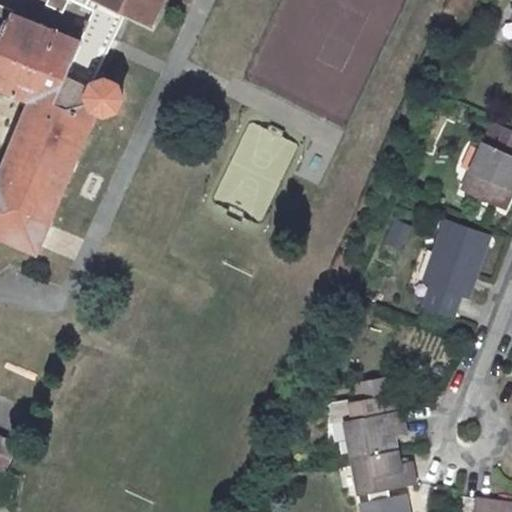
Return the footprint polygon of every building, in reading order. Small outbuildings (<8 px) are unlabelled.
[(56,0),(91,14),(81,42),(66,79),(90,89),(94,80),(121,15),(147,25),(156,0),(56,0)] [(13,14),(15,9),(0,3),(0,34),(4,36),(13,14)] [(119,91),(116,85),(112,81),(109,79),(103,78),(96,79),(94,80),(90,89),(66,79),(81,42),(13,14),(4,36),(0,34),(0,88),(33,102),(0,178),(0,236),(40,254),(97,111),(100,112),(106,112),(114,108),(117,104),(119,98),(119,95),(119,91)] [(120,67),(112,81),(150,99),(157,84),(120,67)] [(252,121),(218,195),(264,217),(298,142),(252,121)] [(466,194),(507,213),(511,202),(511,133),(500,128),(491,149),(487,148),(466,194)] [(396,220),(386,243),(401,249),(410,227),(396,220)] [(492,241),(450,224),(426,287),(431,288),(422,311),(455,323),(464,301),(468,303),(492,241)] [(351,461),(397,454),(394,442),(403,441),(399,416),(393,416),(391,400),(350,406),(353,423),(345,425),(351,461)] [(353,423),(350,406),(342,408),(345,425),(353,423)] [(0,472),(3,473),(4,471),(6,472),(19,447),(0,438),(0,472)] [(397,454),(351,461),(358,497),(413,488),(408,464),(399,466),(397,454)]
